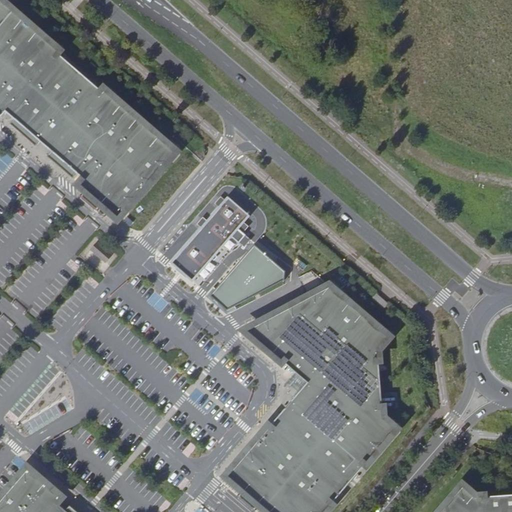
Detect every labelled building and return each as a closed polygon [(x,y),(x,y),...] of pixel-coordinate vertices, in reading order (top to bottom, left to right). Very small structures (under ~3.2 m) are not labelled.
[(118,217),(175,151),(104,90),(102,92),(57,53),(59,51),(0,0),(0,115),(1,116),(6,111),(14,119),(10,124),(35,146),(40,141),(51,151),(47,156),(73,178),(77,173),(84,179),(80,184),(118,217)] [(198,151),(195,155),(202,160),(205,157),(198,151)] [(205,157),(202,160),(213,170),(222,178),(225,175),(215,167),(205,157)] [(222,178),(229,184),(232,181),(225,175),(222,178)] [(225,204),(178,260),(200,278),(247,222),(225,204)] [(96,242),(91,249),(106,262),(112,256),(96,242)] [(255,246),(213,293),(228,308),(284,279),(284,271),(255,246)] [(227,476),(269,511),(324,511),(396,428),(383,418),(378,349),(389,336),(329,286),(246,330),(307,382),(227,476)] [(160,310),(165,300),(152,293),(147,304),(160,310)] [(376,294),(372,298),(384,309),(388,304),(376,294)] [(28,468),(0,500),(0,511),(77,511),(70,505),(66,510),(56,502),(61,497),(28,468)] [(511,511),(511,494),(476,497),(463,486),(440,511),(511,511)]
